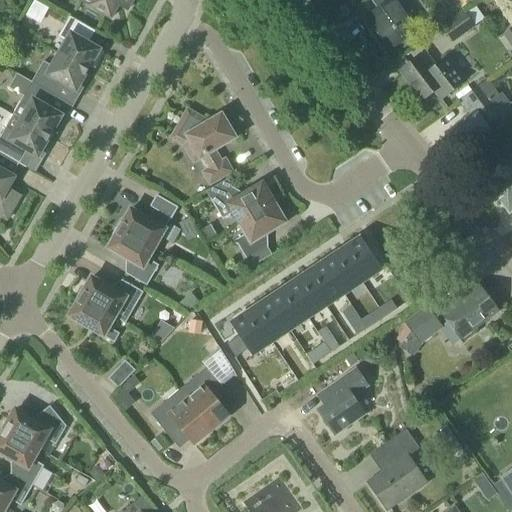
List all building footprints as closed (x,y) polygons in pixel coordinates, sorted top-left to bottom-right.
[(126,11),(132,0),(79,0),(79,2),(110,20),(118,7),(126,11)] [(417,31),(394,0),(370,0),(377,9),(362,20),(371,31),(373,29),(389,51),(417,31)] [(470,14),(480,27),(497,14),(486,1),(470,14)] [(39,25),(48,9),(33,2),(25,17),(39,25)] [(452,44),(474,28),(463,12),(440,29),(452,44)] [(58,38),(66,43),(58,56),(87,72),(90,67),(94,70),(103,54),(84,43),(92,30),(69,18),(58,38)] [(434,68),(423,54),(400,72),(422,102),(433,93),(440,101),(465,82),(447,58),(434,68)] [(53,95),(54,96),(61,84),(79,95),(89,78),(85,76),(87,72),(58,56),(51,68),(43,63),(38,71),(31,83),(53,95)] [(46,109),(54,96),(53,95),(31,83),(16,75),(8,89),(23,97),(12,116),(49,138),(51,134),(56,136),(65,120),(46,109)] [(497,97),(486,82),(463,99),(473,112),(446,133),(463,156),(505,124),(503,121),(511,114),(511,108),(501,94),(497,97)] [(199,161),(205,170),(201,173),(210,187),(234,173),(225,158),(221,161),(215,151),(236,138),(221,111),(206,120),(186,109),(169,139),(182,147),(193,165),(199,161)] [(47,142),(49,138),(12,116),(0,136),(0,153),(1,154),(18,164),(26,152),(41,161),(51,145),(47,142)] [(0,156),(1,154),(0,153),(0,218),(6,222),(20,197),(8,190),(15,178),(0,169),(0,156)] [(509,215),(511,212),(511,162),(485,183),(509,215)] [(238,225),(273,204),(261,185),(243,196),(231,189),(210,201),(221,220),(232,214),(238,225)] [(118,230),(153,250),(164,230),(163,230),(170,219),(176,208),(156,197),(149,208),(161,214),(155,225),(129,210),(118,230)] [(284,223),(273,204),(238,225),(245,235),(235,240),(247,260),(266,249),(259,238),(284,223)] [(126,273),(147,285),(157,267),(147,261),(153,250),(118,230),(107,249),(131,263),(126,273)] [(339,252),(361,284),(379,271),(358,239),(339,252)] [(342,296),(361,284),(339,252),(321,264),(342,296)] [(325,308),(342,296),(321,264),(303,276),(325,308)] [(306,320),(325,308),(303,276),(285,288),(306,320)] [(79,298),(114,318),(124,324),(142,293),(121,281),(115,293),(90,279),(79,298)] [(460,340),(498,312),(478,285),(440,313),(460,340)] [(288,332),(306,320),(285,288),(267,300),(288,332)] [(179,305),(186,313),(198,303),(191,295),(179,305)] [(108,329),(114,318),(79,298),(68,318),(113,343),(118,335),(108,329)] [(271,343),(288,332),(267,300),(249,312),(271,343)] [(390,302),(378,309),(384,319),(396,311),(390,302)] [(413,358),(421,345),(443,329),(426,306),(403,323),(410,331),(399,348),(413,358)] [(351,307),(340,314),(356,337),(366,330),(360,321),(351,307)] [(378,309),(369,315),(375,325),(384,319),(378,309)] [(252,356),(271,343),(249,312),(230,324),(238,336),(248,350),(252,356)] [(238,336),(226,344),(235,358),(248,350),(238,336)] [(336,344),(326,350),(329,355),(339,349),(336,344)] [(326,350),(315,357),(319,362),(329,355),(326,350)] [(117,389),(134,371),(124,362),(108,380),(117,389)] [(178,392),(211,432),(229,417),(211,396),(221,387),(206,368),(178,392)] [(334,436),(364,416),(351,398),(367,387),(355,370),(329,387),(336,398),(317,411),(334,436)] [(193,446),(211,432),(178,392),(150,415),(165,434),(176,425),(193,446)] [(457,405),(464,418),(487,405),(479,392),(457,405)] [(3,431),(38,450),(44,440),(55,446),(65,428),(49,408),(39,425),(15,411),(3,431)] [(32,461),(38,450),(3,431),(0,436),(0,454),(17,464),(10,475),(31,487),(42,467),(32,461)] [(386,510),(425,483),(407,457),(418,450),(405,431),(385,445),(398,462),(368,483),(386,510)] [(489,485),(482,474),(472,481),(480,492),(489,485)] [(31,487),(10,475),(4,486),(0,484),(0,509),(3,511),(9,501),(20,507),(31,487)] [(253,511),(305,511),(307,510),(286,485),(253,511)]
